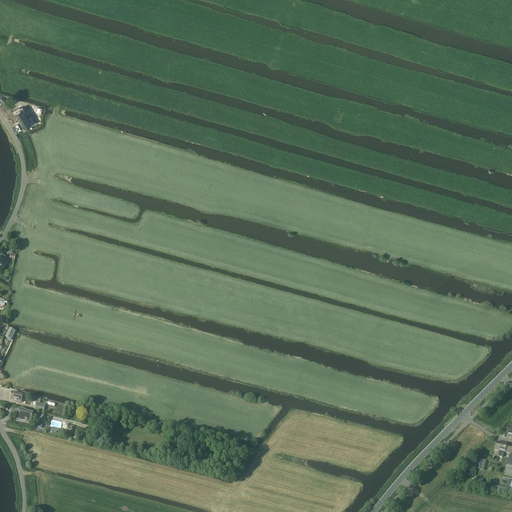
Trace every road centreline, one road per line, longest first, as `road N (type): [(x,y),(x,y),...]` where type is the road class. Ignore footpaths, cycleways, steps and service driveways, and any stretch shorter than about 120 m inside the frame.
road 1 (tertiary): [(373,511),(511,365)]
road 2 (unclassified): [(0,239),(23,179),(19,149),(0,115)]
